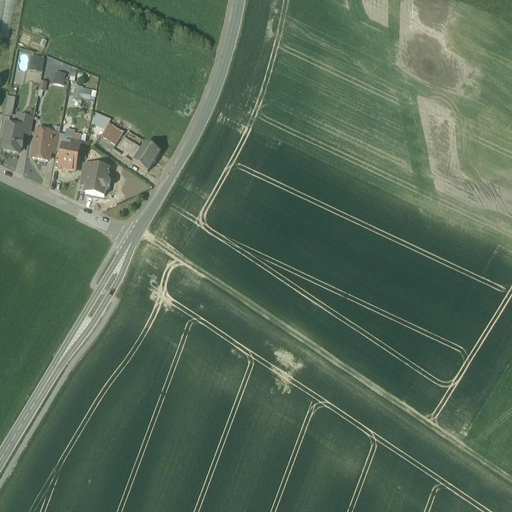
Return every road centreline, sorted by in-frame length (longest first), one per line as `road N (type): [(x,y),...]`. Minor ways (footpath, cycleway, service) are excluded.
road 1 (track): [(511,482),(139,233)]
road 2 (tertiary): [(133,241),(211,103),(240,0)]
road 3 (residential): [(133,241),(0,175)]
road 4 (tertiary): [(58,367),(110,298),(133,241)]
road 5 (tertiary): [(133,241),(58,367)]
